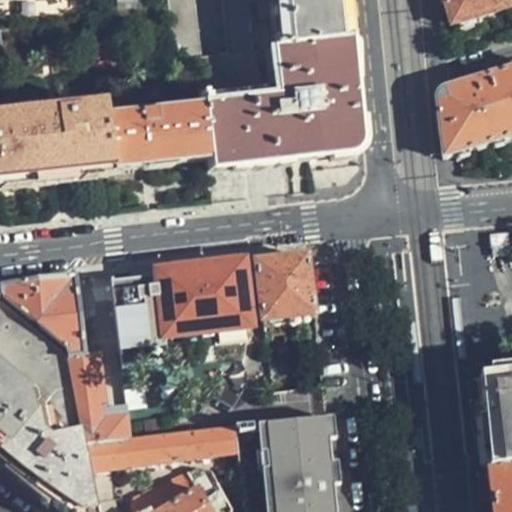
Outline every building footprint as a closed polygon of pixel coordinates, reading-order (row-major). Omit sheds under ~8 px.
[(167,0),(175,65),(194,63),(201,61),(193,0),(167,0)] [(222,0),(229,58),(255,55),(248,0),(222,0)] [(269,0),(275,52),(347,42),(342,0),(269,0)] [(443,0),(451,26),(456,25),(459,33),(477,27),(474,19),(506,9),(503,0),(443,0)] [(354,115),(347,42),(275,52),(270,54),(272,75),(257,76),(255,55),(229,58),(201,61),(194,63),(199,107),(205,161),(207,174),(346,156),(357,146),(354,115)] [(115,45),(93,48),(95,65),(117,62),(115,45)] [(511,72),(448,92),(443,96),(438,101),(438,115),(441,138),(443,160),(511,139),(511,72)] [(95,90),(56,93),(57,104),(96,101),(95,90)] [(13,181),(107,172),(101,119),(100,104),(70,107),(70,109),(48,112),(47,109),(0,114),(0,187),(13,186),(13,181)] [(107,172),(205,161),(199,107),(101,119),(107,172)] [(96,179),(108,177),(107,172),(13,181),(13,186),(0,187),(0,188),(4,188),(5,190),(72,183),(71,181),(82,180),(83,183),(97,181),(96,179)] [(313,254),(258,260),(266,327),(321,320),(315,264),(313,254)] [(116,286),(114,286),(126,381),(172,375),(169,348),(254,338),(245,270),(160,280),(161,284),(135,288),(133,277),(115,279),(116,286)] [(160,280),(160,273),(133,277),(135,288),(161,284),(160,280)] [(0,289),(0,298),(67,353),(68,364),(84,363),(77,283),(0,289)] [(0,298),(0,470),(50,511),(95,511),(95,510),(90,479),(85,451),(68,364),(67,353),(0,298)] [(85,451),(128,444),(126,420),(105,421),(99,382),(87,381),(84,363),(68,364),(85,451)] [(511,376),(479,381),(485,429),(490,476),(511,473),(511,376)] [(336,511),(335,490),(328,491),(326,470),(332,469),(328,422),(236,432),(240,459),(245,511),(336,511)] [(240,459),(236,432),(128,444),(85,451),(90,479),(110,477),(163,469),(204,463),(240,459)] [(95,510),(95,511),(228,511),(229,511),(211,476),(198,472),(169,483),(154,491),(132,502),(129,511),(115,511),(113,507),(95,510)] [(511,511),(511,473),(490,476),(494,509),(494,511),(511,511)] [(110,477),(90,479),(95,510),(113,507),(110,477)]
